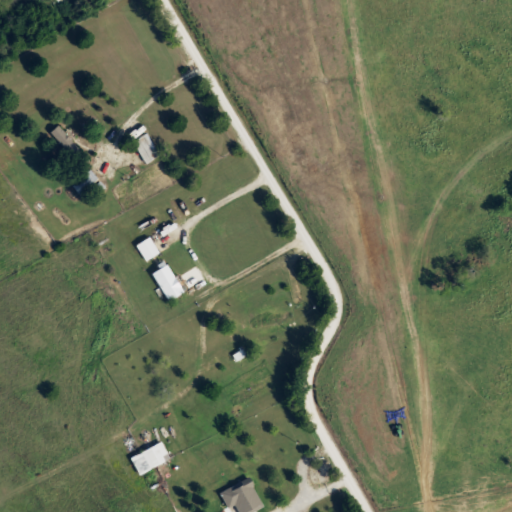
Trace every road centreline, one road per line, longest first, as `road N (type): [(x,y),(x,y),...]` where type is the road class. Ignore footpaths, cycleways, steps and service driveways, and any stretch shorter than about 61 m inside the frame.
road 1 (residential): [(363,511),(304,397),(333,318),(330,284),(161,0)]
road 2 (residential): [(0,365),(40,402),(103,432),(140,431),(190,381),(198,317),(210,299),(307,243)]
road 3 (residential): [(108,160),(131,120),(201,67)]
